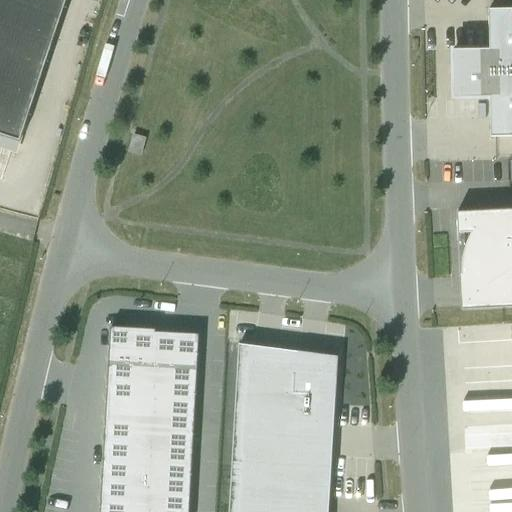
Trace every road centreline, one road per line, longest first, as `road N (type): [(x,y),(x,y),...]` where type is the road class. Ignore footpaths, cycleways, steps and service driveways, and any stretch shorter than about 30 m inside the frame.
road 1 (unclassified): [(63,250),(400,293)]
road 2 (unclassified): [(393,0),(400,293)]
road 3 (unclassified): [(63,250),(0,511)]
road 4 (unclassified): [(133,0),(63,250)]
road 5 (unclassified): [(400,293),(414,511)]
